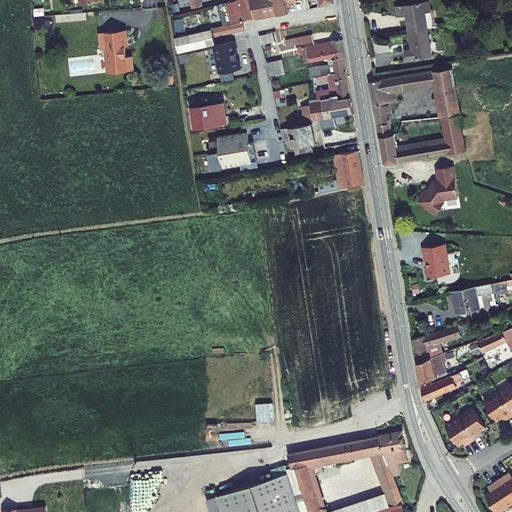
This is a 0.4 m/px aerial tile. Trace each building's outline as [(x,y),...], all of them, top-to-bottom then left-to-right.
[(198,7),(202,6),(200,0),(190,0),(192,8),(198,7)] [(233,23),(254,18),(249,0),(246,0),(245,0),(244,0),(234,0),(226,2),(233,23)] [(249,0),(254,18),(254,19),(289,12),(286,0),(249,0)] [(406,51),(399,51),(401,62),(428,57),(421,16),(426,15),(424,3),(391,9),(392,20),(401,19),(406,51)] [(35,16),(45,15),(44,8),(35,8),(35,16)] [(88,25),(96,24),(96,17),(87,18),(88,25)] [(182,27),(184,19),(177,18),(176,26),(182,27)] [(245,30),(243,21),(231,24),(233,33),(245,30)] [(215,36),(233,33),(231,24),(213,29),(215,36)] [(106,49),(108,72),(133,69),(132,56),(126,56),(125,46),(128,46),(126,30),(100,33),(102,49),(106,49)] [(212,30),(175,38),(178,52),(215,44),(212,30)] [(259,36),(261,44),(275,41),(273,33),(259,36)] [(288,47),(314,41),(313,34),(286,40),(288,47)] [(332,51),(344,49),(343,39),(302,47),(299,50),(300,55),(303,54),(305,63),(333,57),(332,51)] [(235,40),(214,45),(220,73),(240,69),(236,53),(237,52),(235,40)] [(310,68),(312,77),(318,76),(347,71),(344,49),(332,51),(333,57),(328,58),(329,64),(310,68)] [(471,80),(473,93),(511,86),(511,58),(469,65),(471,80)] [(268,62),(271,76),(285,73),(282,59),(268,62)] [(469,65),(382,79),(369,82),(378,124),(390,122),(388,112),(391,111),(389,104),(396,103),(394,90),(436,83),(439,98),(435,98),(436,106),(440,106),(443,117),(458,114),(461,114),(455,84),(471,80),(469,65)] [(351,96),(347,71),(318,76),(319,81),(329,79),(330,88),(316,91),(318,98),(310,100),(310,101),(322,99),(331,97),(331,96),(339,95),(339,99),(351,96)] [(273,92),(275,99),(286,96),(285,90),(273,92)] [(336,125),(334,115),(354,112),(351,96),(339,99),(339,95),(331,96),(331,97),(322,99),(325,117),(326,120),(319,121),(321,128),(336,125)] [(306,105),(307,112),(303,113),(304,120),(309,120),(310,119),(313,119),(325,117),(322,99),(310,101),(311,104),(306,105)] [(192,107),(195,128),(228,123),(225,102),(192,107)] [(511,122),(511,109),(490,116),(494,128),(511,122)] [(458,114),(443,117),(447,140),(398,149),(395,133),(394,134),(380,136),(384,162),(387,164),(466,150),(458,114)] [(380,136),(394,134),(391,122),(390,122),(378,124),(380,136)] [(312,144),(316,143),(312,123),(310,123),(305,124),(281,129),(284,140),(292,138),(294,147),(312,144)] [(223,168),(223,167),(257,161),(256,152),(251,153),(249,142),(247,131),(218,136),(218,139),(209,140),(211,153),(209,153),(212,170),(223,168)] [(296,158),(314,155),(312,144),(294,147),(296,158)] [(365,183),(358,150),(335,154),(341,188),(365,183)] [(419,199),(427,204),(425,208),(436,215),(444,203),(442,202),(445,198),(459,196),(456,178),(454,178),(452,166),(438,168),(440,181),(434,182),(429,190),(426,188),(419,199)] [(319,192),(338,189),(336,180),(318,184),(319,192)] [(446,243),(423,247),(425,257),(427,257),(430,276),(450,273),(447,253),(448,253),(446,243)] [(506,280),(453,290),(456,304),(455,305),(457,313),(471,310),(472,319),(498,310),(496,299),(499,298),(498,294),(509,292),(506,280)] [(415,354),(417,362),(431,357),(443,353),(440,342),(462,336),(458,325),(412,339),(415,354)] [(511,327),(503,332),(502,331),(478,342),(483,352),(507,341),(511,350),(511,327)] [(470,346),(474,354),(481,351),(477,342),(470,346)] [(417,362),(421,383),(447,373),(443,363),(447,361),(445,352),(443,353),(431,357),(417,362)] [(494,355),(486,360),(492,370),(500,366),(494,355)] [(470,375),(467,369),(461,372),(464,378),(470,375)] [(464,379),(460,372),(421,389),(426,400),(457,387),(455,383),(464,379)] [(511,394),(506,386),(479,403),(492,424),(499,419),(501,422),(511,414),(511,411),(511,410),(511,394)] [(256,404),(257,421),(273,420),(273,403),(256,404)] [(467,410),(439,427),(453,447),(459,443),(462,446),(474,437),(472,434),(480,429),(467,410)] [(408,460),(402,431),(380,436),(383,449),(388,465),(399,462),(408,460)] [(324,511),(312,472),(324,470),(322,462),(361,454),(358,440),(289,453),(294,470),(218,495),(223,511),(405,511),(393,477),(388,465),(383,449),(380,436),(368,438),(371,453),(386,492),(392,508),(378,511),(324,511)] [(361,454),(371,453),(368,438),(358,440),(361,454)] [(388,465),(393,477),(401,475),(399,462),(388,465)] [(511,476),(509,479),(506,475),(500,480),(511,498),(511,476)] [(491,491),(486,494),(497,511),(499,511),(511,503),(511,498),(500,480),(493,484),(495,488),(491,491)] [(223,511),(218,495),(207,499),(210,511),(223,511)]
